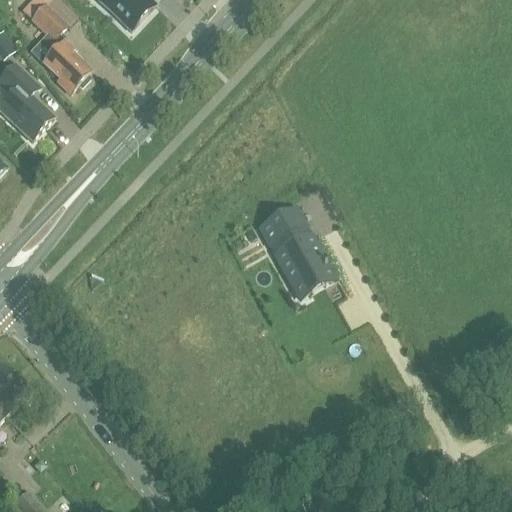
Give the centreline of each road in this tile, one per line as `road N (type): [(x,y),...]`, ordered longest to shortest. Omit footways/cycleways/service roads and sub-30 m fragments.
road 1 (unclassified): [(167,511),(0,300)]
road 2 (secondary): [(0,300),(147,120)]
road 3 (secondary): [(147,120),(0,263)]
road 4 (secondary): [(147,120),(260,0)]
